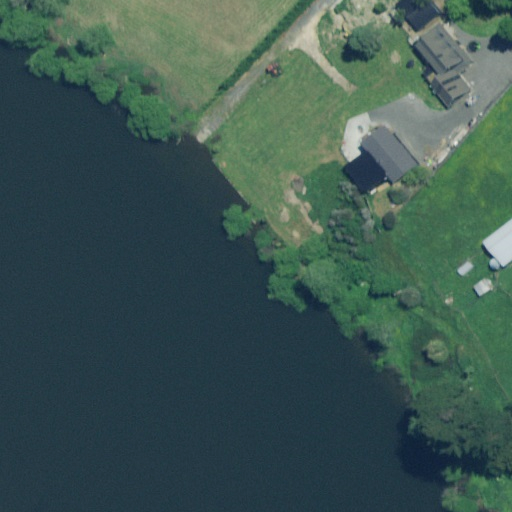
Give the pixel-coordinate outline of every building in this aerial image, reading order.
[(477,91),(462,73),(477,61),(449,27),(426,45),(435,55),(431,59),(436,65),(440,62),(451,76),(437,86),(455,109),(477,91)] [(427,86),(417,94),(426,106),(437,97),(427,86)] [(401,180),(421,164),(392,127),(374,141),(380,149),(378,150),(401,180)] [(511,265),(511,225),(491,243),(510,267),(511,265)] [(486,298),(497,289),(502,296),(509,290),(497,275),(479,289),(486,298)]
